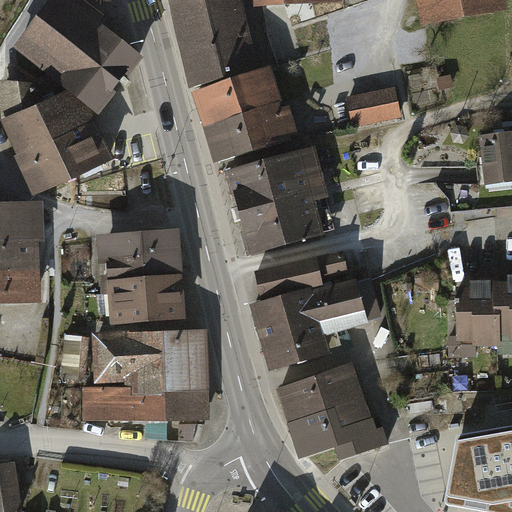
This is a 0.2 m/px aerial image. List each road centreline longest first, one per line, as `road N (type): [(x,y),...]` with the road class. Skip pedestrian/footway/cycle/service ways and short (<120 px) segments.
road 1 (primary): [(260,445),(142,0)]
road 2 (residential): [(0,444),(153,451),(208,475)]
road 3 (track): [(390,227),(395,156),(414,129),(511,83)]
